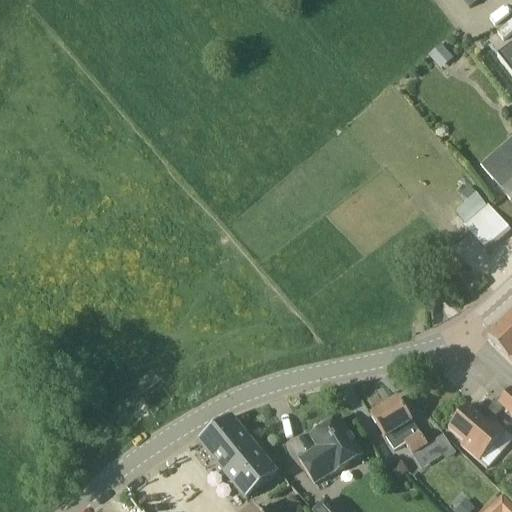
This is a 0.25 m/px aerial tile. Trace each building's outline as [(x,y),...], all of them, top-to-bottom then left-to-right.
[(438,67),(451,56),(442,46),(429,57),(438,67)] [(511,48),(498,60),(511,77),(511,48)] [(511,164),(493,182),(511,203),(511,164)] [(510,231),(497,216),(488,205),(464,226),(486,252),(510,231)] [(503,409),(511,416),(511,390),(511,389),(498,404),(496,402),(481,419),(469,408),(449,431),(464,444),(459,449),(478,466),(481,463),(488,470),(500,456),(492,449),(506,433),(492,421),(503,409)] [(425,459),(430,466),(453,451),(443,436),(427,446),(398,401),(371,418),(395,455),(407,447),(418,463),(425,459)] [(247,501),(262,489),(278,477),(230,419),(199,443),(247,501)] [(365,460),(350,437),(339,421),(311,439),(318,450),(299,462),(316,487),(334,476),(336,479),(365,460)] [(511,511),(511,505),(504,497),(488,511),(511,511)] [(338,511),(329,501),(315,511),(338,511)] [(472,511),(475,510),(466,501),(455,511),(472,511)]
